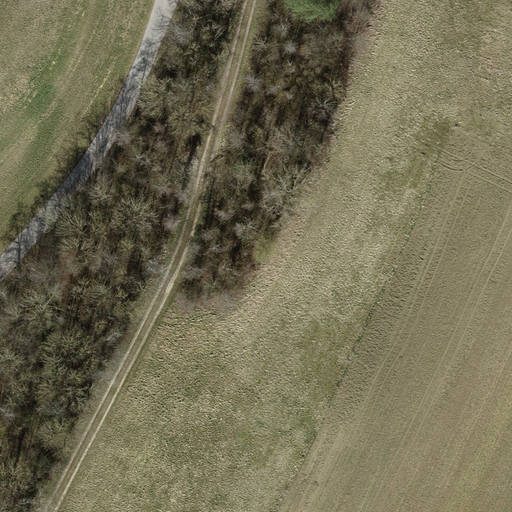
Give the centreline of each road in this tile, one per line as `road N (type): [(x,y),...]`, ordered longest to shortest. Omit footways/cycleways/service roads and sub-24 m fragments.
road 1 (track): [(250,0),(217,140),(161,292),(51,511)]
road 2 (unclassified): [(172,0),(126,113),(63,206),(0,277)]
